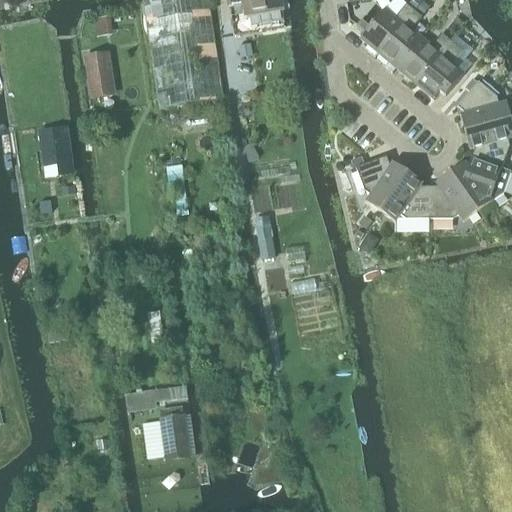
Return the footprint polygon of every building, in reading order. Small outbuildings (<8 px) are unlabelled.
[(141,0),(159,112),(224,102),(207,0),(141,0)] [(283,14),(280,0),(227,0),(229,11),(242,9),(244,20),(283,14)] [(378,57),(414,14),(406,7),(396,19),(386,10),(360,41),(378,57)] [(396,72),(422,41),(412,32),(422,20),(414,14),(378,57),(396,72)] [(111,19),(95,21),(97,36),(113,34),(111,19)] [(414,87),(450,44),(442,37),(432,49),(422,41),(396,72),(414,87)] [(450,44),(414,87),(432,102),(438,94),(445,100),(465,76),(453,66),(463,54),(450,44)] [(251,46),(239,48),(241,60),(253,58),(251,46)] [(109,55),(84,58),(91,102),(116,99),(109,55)] [(477,85),(459,111),(466,116),(460,119),(465,136),(511,122),(507,104),(499,107),(498,101),(477,85)] [(511,122),(465,136),(471,152),(475,151),(475,152),(473,156),(472,160),(502,171),(510,149),(508,143),(511,142),(511,122)] [(65,129),(38,133),(43,169),(57,167),(59,177),(71,176),(65,129)] [(252,147),(243,152),(250,166),(259,161),(252,147)] [(388,160),(357,171),(365,194),(370,198),(366,204),(381,215),(408,175),(394,165),(391,169),(388,160)] [(465,166),(450,176),(478,215),(494,204),(504,197),(511,175),(502,171),(472,160),(469,169),(465,166)] [(183,168),(167,170),(169,193),(185,192),(183,168)] [(408,175),(381,215),(395,226),(396,237),(430,236),(430,223),(429,190),(420,190),(422,186),(408,175)] [(438,190),(429,190),(430,223),(453,222),(458,219),(463,226),(478,215),(450,176),(436,186),(438,190)] [(266,218),(256,220),(257,229),(268,228),(266,218)] [(368,235),(358,251),(369,258),(379,242),(368,235)] [(269,241),(259,242),(262,262),(272,261),(269,241)] [(308,248),(291,251),(293,265),(310,262),(308,248)] [(156,268),(136,270),(138,287),(158,284),(156,268)] [(160,314),(148,316),(153,349),(165,347),(160,314)] [(69,328),(47,331),(49,346),(72,343),(69,328)] [(162,392),(126,398),(128,416),(153,413),(152,405),(185,401),(183,389),(162,392)] [(162,419),(159,420),(165,464),(191,460),(184,417),(162,419)] [(106,432),(87,435),(89,447),(108,443),(106,432)]
